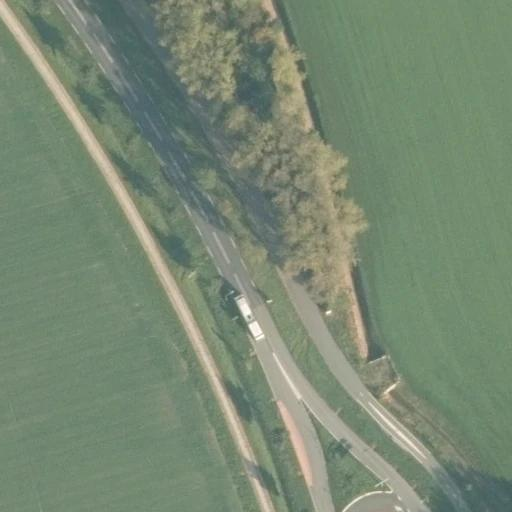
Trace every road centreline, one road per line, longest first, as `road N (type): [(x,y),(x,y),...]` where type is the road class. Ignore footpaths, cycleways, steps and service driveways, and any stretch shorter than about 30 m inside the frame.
road 1 (track): [(266,511),(160,267),(0,7)]
road 2 (primary): [(277,367),(181,176),(65,0)]
road 3 (unclassified): [(333,366),(228,156),(127,0)]
road 4 (primary): [(414,511),(277,367)]
road 5 (primary): [(277,367),(311,445),(325,511)]
